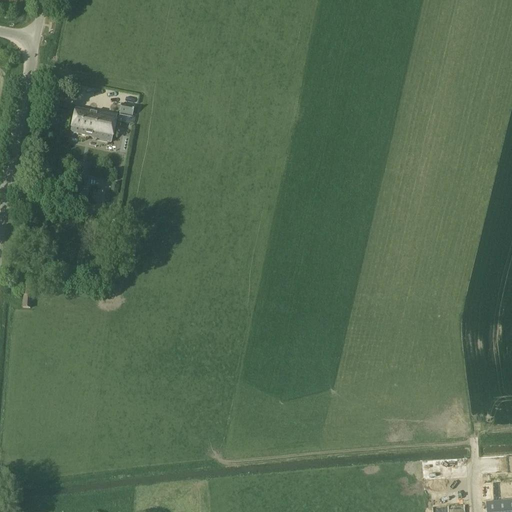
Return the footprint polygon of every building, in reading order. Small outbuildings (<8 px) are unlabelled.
[(119,114),(132,117),(134,107),(120,105),(119,114)] [(97,112),(97,114),(75,109),(70,134),(92,139),(111,143),(116,116),(97,112)] [(117,140),(116,151),(125,152),(126,141),(117,140)] [(75,183),(85,184),(89,164),(78,163),(75,183)] [(22,309),(31,310),(32,296),(23,295),(22,309)] [(435,472),(435,475),(459,474),(458,464),(427,465),(428,472),(435,472)] [(511,511),(511,500),(486,503),(487,511),(511,511)]
